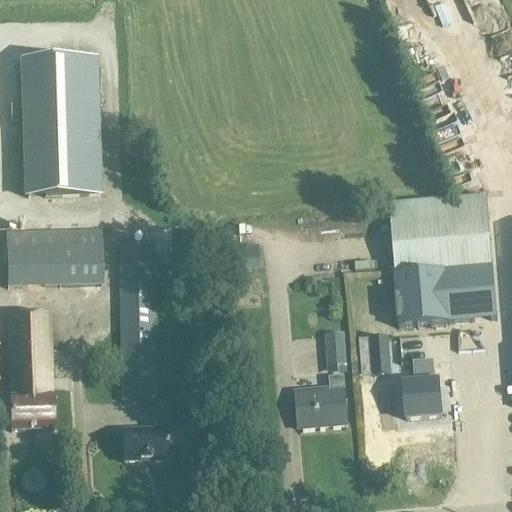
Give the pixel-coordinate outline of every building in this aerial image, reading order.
[(95,61),(24,64),(28,198),(99,196),(95,61)] [(453,124),(433,133),(440,146),(459,137),(453,124)] [(399,318),(402,318),(429,315),(445,314),(447,327),(499,322),(494,270),(485,198),(389,206),(399,318)] [(103,232),(6,234),(7,291),(104,290),(103,232)] [(157,404),(155,274),(154,247),(118,247),(122,404),(157,404)] [(247,276),(248,285),(260,285),(259,276),(247,276)] [(51,314),(11,314),(13,398),(12,398),(12,400),(12,430),(55,429),(54,399),(54,397),(53,397),(51,314)] [(429,315),(402,318),(406,368),(414,368),(415,386),(404,387),(407,422),(442,420),(439,384),(435,384),(429,315)] [(345,368),(343,337),(324,338),(326,369),(345,368)] [(373,347),(362,348),(364,379),(376,378),(373,347)] [(435,373),(451,371),(449,357),(434,359),(435,373)] [(328,394),(298,396),(301,430),(346,427),(342,380),(327,381),(328,394)] [(202,410),(177,410),(172,411),(172,431),(204,429),(203,410),(202,410)] [(167,432),(123,433),(124,464),(167,463),(167,432)]
